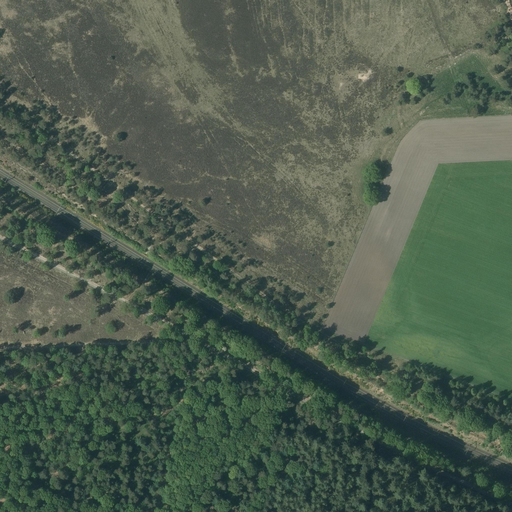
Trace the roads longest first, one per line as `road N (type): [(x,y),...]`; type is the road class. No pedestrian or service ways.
road 1 (track): [(511,430),(269,300),(0,105)]
road 2 (track): [(0,235),(511,502)]
road 3 (track): [(0,347),(189,338)]
